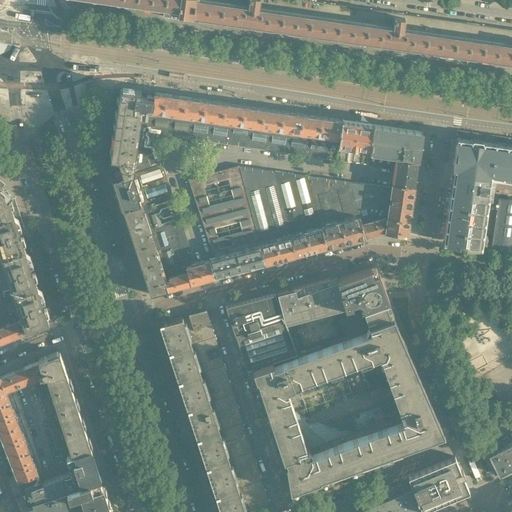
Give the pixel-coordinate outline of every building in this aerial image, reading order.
[(511,28),(430,17),(313,0),(99,0),(164,9),(163,16),(511,66),(511,28)] [(162,163),(160,157),(158,151),(156,143),(153,143),(154,133),(148,132),(154,92),(121,88),(119,93),(109,166),(113,179),(149,168),(162,163)] [(154,133),(159,93),(154,92),(148,132),(154,133)] [(170,135),(175,95),(159,93),(154,133),(170,135)] [(180,137),(185,97),(175,95),(170,135),(180,137)] [(199,139),(204,100),(185,97),(180,137),(199,139)] [(218,142),(224,102),(204,100),(199,139),(218,142)] [(237,145),(243,105),(224,102),(218,142),(237,145)] [(253,107),(243,105),(237,145),(247,146),(253,107)] [(257,148),(262,108),(253,107),(247,146),(257,148)] [(267,149),(272,109),(262,108),(257,148),(267,149)] [(276,151),(282,111),(272,109),(267,149),(276,151)] [(296,153),(302,114),(282,111),(276,151),(296,153)] [(315,156),(321,117),(302,114),(296,153),(315,156)] [(335,159),(338,138),(341,119),(321,117),(315,156),(335,159)] [(367,164),(373,124),(341,119),(338,138),(335,159),(367,164)] [(422,131),(373,124),(367,164),(395,168),(393,177),(392,182),(414,185),(415,180),(422,131)] [(469,139),(469,136),(460,135),(459,138),(458,138),(443,240),(481,245),(481,244),(480,244),(482,233),(493,234),(491,246),(511,248),(511,142),(508,142),(507,144),(505,144),(505,141),(496,140),(495,142),(493,142),(493,140),(484,138),(483,141),(481,140),(481,138),(472,137),(471,139),(469,139)] [(162,163),(149,168),(113,179),(123,210),(172,194),(162,163)] [(264,263),(238,165),(188,178),(214,257),(209,259),(213,277),(264,263)] [(276,170),(238,165),(264,263),(295,255),(274,178),(276,170)] [(307,175),(276,170),(274,178),(295,255),(326,247),(307,175)] [(345,242),(328,178),(307,175),(326,247),(345,242)] [(365,237),(350,181),(328,178),(345,242),(365,237)] [(392,187),(350,181),(365,237),(385,232),(387,217),(390,200),(392,187)] [(392,182),(392,187),(390,200),(411,203),(414,185),(392,182)] [(0,219),(15,215),(11,203),(8,204),(7,200),(9,200),(9,199),(6,200),(5,194),(4,193),(4,194),(0,190),(0,189),(1,188),(0,188),(0,187),(0,219)] [(179,214),(177,208),(172,194),(123,210),(129,230),(179,214)] [(411,203),(390,200),(387,217),(409,221),(411,203)] [(172,238),(170,231),(183,227),(179,214),(129,230),(136,250),(172,238)] [(15,215),(0,219),(0,258),(26,250),(23,239),(20,240),(19,236),(20,235),(19,231),(19,230),(17,230),(16,227),(18,226),(15,215)] [(387,217),(385,232),(407,235),(409,221),(387,217)] [(170,231),(172,238),(185,234),(183,227),(170,231)] [(185,234),(172,238),(174,245),(188,240),(185,234)] [(176,251),(174,245),(172,238),(136,250),(142,270),(179,258),(176,251)] [(188,240),(174,245),(176,251),(190,247),(188,240)] [(190,247),(176,251),(179,258),(192,254),(190,247)] [(32,275),(30,272),(32,271),(32,270),(30,267),(30,266),(29,266),(28,262),(30,262),(26,250),(0,258),(0,291),(1,294),(7,292),(8,296),(38,286),(34,275),(32,275)] [(213,277),(209,259),(204,260),(195,263),(192,254),(179,258),(142,270),(150,294),(209,278),(213,277)] [(389,300),(379,270),(375,272),(372,273),(370,267),(342,277),(342,278),(338,279),(338,278),(337,278),(336,275),(277,291),(285,322),(289,332),(294,330),(294,322),(295,322),(294,320),(344,307),(345,308),(353,306),(352,303),(357,301),(358,304),(361,303),(363,309),(385,301),(389,300)] [(50,322),(46,310),(43,311),(42,308),(44,307),(44,306),(43,306),(42,302),(42,301),(40,302),(39,298),(42,297),(38,286),(8,296),(10,299),(3,301),(10,322),(5,324),(11,337),(22,333),(21,331),(25,330),(50,322)] [(285,322),(277,291),(276,291),(276,292),(275,293),(275,292),(225,305),(246,369),(252,368),(297,353),(297,352),(291,338),(289,332),(285,322)] [(380,456),(390,452),(391,454),(401,450),(400,449),(444,433),(426,393),(411,357),(393,316),(391,317),(385,301),(363,309),(363,310),(338,319),(344,337),(331,342),(332,345),(321,349),(320,345),(297,354),(297,353),(252,368),(255,378),(257,378),(260,389),(259,389),(265,408),(266,407),(270,419),(269,419),(275,438),(276,437),(278,443),(281,443),(282,448),(279,449),(282,459),(285,458),(286,463),(285,463),(290,490),(321,479),(321,477),(331,473),(332,475),(350,468),(350,467),(361,463),(361,464),(380,458),(380,456)] [(183,319),(186,330),(187,331),(210,323),(207,312),(183,319)] [(187,331),(186,330),(183,319),(182,317),(160,323),(160,324),(162,324),(171,350),(169,351),(215,337),(210,323),(187,331)] [(0,341),(6,339),(10,337),(11,337),(5,324),(1,326),(0,326),(0,341)] [(215,337),(169,351),(169,352),(171,352),(180,379),(178,379),(178,380),(224,365),(221,355),(209,359),(207,350),(218,347),(215,337)] [(218,347),(207,350),(209,359),(221,355),(218,347)] [(84,428),(72,389),(66,370),(65,369),(63,362),(60,352),(55,353),(38,359),(38,360),(23,366),(28,380),(34,378),(60,458),(59,458),(60,459),(91,449),(84,428)] [(224,365),(178,380),(179,381),(180,380),(189,407),(188,408),(188,409),(210,402),(233,394),(224,365)] [(0,403),(18,396),(15,386),(20,384),(24,382),(28,381),(28,380),(23,366),(18,368),(14,370),(0,375),(0,403)] [(233,394),(210,402),(188,409),(188,410),(190,409),(199,436),(197,437),(243,423),(233,394)] [(18,396),(0,403),(0,431),(26,421),(18,396)] [(26,421),(0,431),(10,456),(35,446),(26,421)] [(243,423),(197,437),(197,438),(199,438),(208,465),(206,465),(207,466),(252,451),(243,423)] [(511,442),(489,454),(497,471),(498,474),(501,472),(511,467),(511,442)] [(35,446),(10,456),(19,479),(19,481),(38,474),(38,473),(41,465),(35,446)] [(91,449),(60,459),(61,462),(60,464),(62,465),(64,473),(41,482),(40,478),(38,474),(19,481),(21,485),(27,502),(100,479),(101,479),(91,449)] [(252,451),(207,466),(207,467),(209,466),(217,493),(216,494),(216,495),(261,480),(252,451)] [(455,456),(408,476),(421,507),(422,508),(468,488),(455,456)] [(408,476),(381,485),(392,511),(407,511),(420,507),(421,508),(421,507),(408,476)] [(111,511),(103,486),(102,486),(100,479),(27,502),(31,511),(67,511),(73,510),(74,510),(90,505),(92,511),(111,511)] [(261,480),(216,495),(216,496),(218,495),(223,511),(262,511),(263,511),(268,502),(261,480)] [(392,511),(381,485),(354,495),(361,511),(392,511)] [(361,511),(354,495),(328,504),(331,511),(361,511)]
